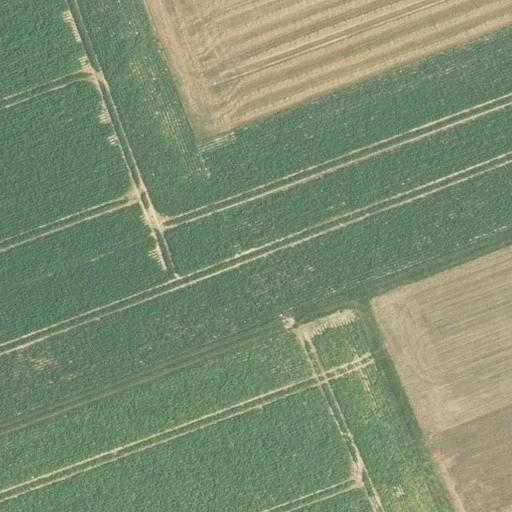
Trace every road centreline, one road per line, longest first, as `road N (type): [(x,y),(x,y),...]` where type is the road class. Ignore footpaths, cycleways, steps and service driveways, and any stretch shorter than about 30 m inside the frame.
road 1 (track): [(511,257),(0,451)]
road 2 (track): [(446,511),(360,317)]
